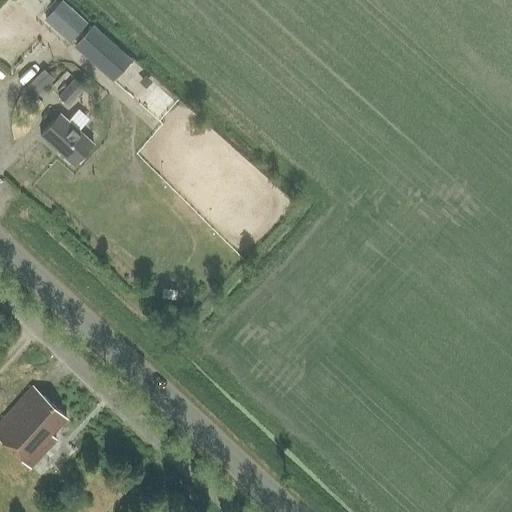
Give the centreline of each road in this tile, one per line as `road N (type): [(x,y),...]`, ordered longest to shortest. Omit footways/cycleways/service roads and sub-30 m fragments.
road 1 (secondary): [(284,511),(0,247)]
road 2 (unclassified): [(232,511),(0,295)]
